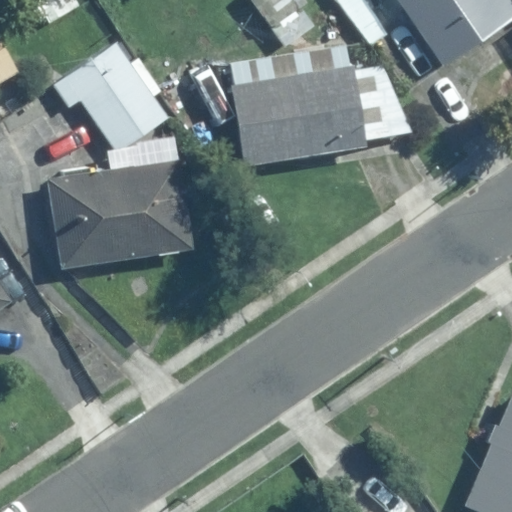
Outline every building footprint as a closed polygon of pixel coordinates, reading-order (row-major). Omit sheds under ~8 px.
[(296,0),(250,0),(281,42),(311,20),(296,0)] [(409,19),(441,65),(511,20),(511,0),(336,0),(366,46),(409,19)] [(0,79),(17,70),(0,39),(0,79)] [(47,180),(54,266),(189,254),(184,167),(178,167),(176,136),(133,139),(167,115),(154,97),(164,91),(139,55),(130,61),(116,41),(54,85),(72,110),(80,104),(111,148),(114,175),(47,180)] [(348,46),(229,62),(243,167),(304,159),(303,150),(416,135),(387,68),(350,68),(348,46)] [(0,286),(0,310),(11,303),(0,286)] [(511,511),(511,383),(511,384),(462,509),(469,511),(511,511)]
